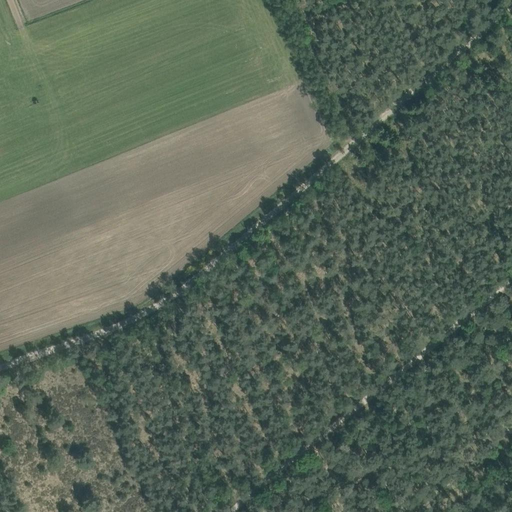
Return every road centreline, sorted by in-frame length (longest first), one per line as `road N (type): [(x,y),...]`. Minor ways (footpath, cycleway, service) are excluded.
road 1 (track): [(0,358),(155,304),(511,6)]
road 2 (track): [(511,279),(221,511)]
